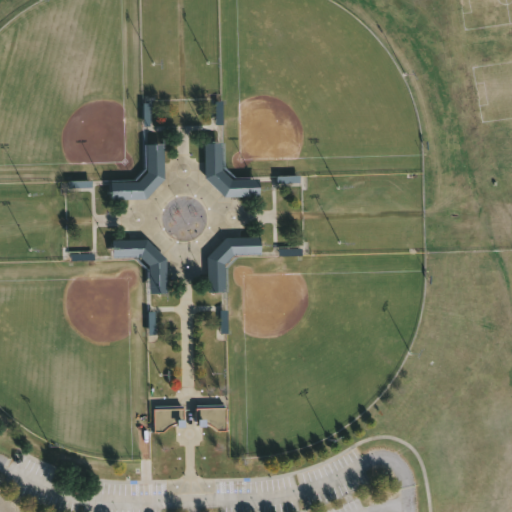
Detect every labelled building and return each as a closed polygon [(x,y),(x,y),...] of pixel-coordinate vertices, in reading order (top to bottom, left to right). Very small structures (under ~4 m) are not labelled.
[(133,180),(143,170),(143,142),(160,142),(160,162),(160,177),(142,197),(126,197),(123,197),(107,198),(107,181),(133,180)] [(202,177),(202,161),(202,142),(218,142),(219,169),(228,179),(255,178),(256,194),(248,195),(222,195),(202,177)] [(222,236),(249,235),(257,235),(257,250),(257,251),(231,252),(221,262),(222,290),(205,290),(205,281),(204,255),(222,236)] [(162,257),(163,282),(163,291),(145,291),(145,264),(136,255),(107,255),(107,238),(126,238),(142,237),(162,257)] [(179,405),(179,416),(182,416),(182,425),(174,425),(174,420),(171,420),(165,423),(159,429),(149,429),(149,405),(179,405)] [(224,406),(224,430),(215,430),(204,423),(204,426),(196,426),(196,420),(193,420),(192,406),(224,406)]
